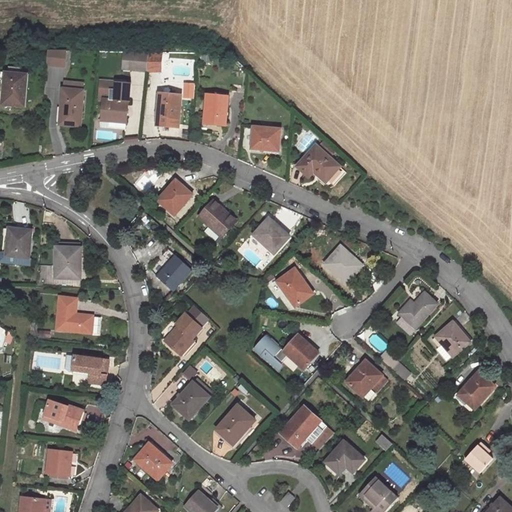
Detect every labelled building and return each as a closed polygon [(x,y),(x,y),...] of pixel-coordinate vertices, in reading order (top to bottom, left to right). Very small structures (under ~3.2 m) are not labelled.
[(51,68),(67,68),(67,51),(51,51),(51,68)] [(128,53),(127,69),(146,70),(146,53),(128,53)] [(152,53),(151,71),(162,72),(163,54),(152,53)] [(24,74),(2,72),(0,93),(0,104),(21,106),(24,74)] [(130,84),(115,83),(115,102),(103,101),(102,122),(110,122),(126,124),(127,102),(129,102),(130,84)] [(80,90),(59,88),(57,117),(78,118),(80,90)] [(183,96),(161,93),(157,126),(180,128),(183,96)] [(225,96),(203,94),(201,122),(222,125),(225,96)] [(278,130),(250,127),(248,150),(276,153),(278,130)] [(338,167),(314,147),(296,168),(303,173),(308,168),(312,172),(324,182),(338,167)] [(308,168),(303,173),(308,177),(312,172),(308,168)] [(191,197),(175,183),(156,203),(173,218),(191,197)] [(237,222),(215,201),(200,216),(221,238),(237,222)] [(276,227),(268,219),(253,235),(274,254),(289,237),(277,225),(276,227)] [(29,231),(7,229),(5,256),(26,258),(29,231)] [(80,248),(55,247),(53,277),(78,278),(80,248)] [(361,266),(340,247),(323,265),(335,276),(337,273),(347,282),(361,266)] [(182,264),(174,258),(155,279),(170,293),(190,272),(188,270),(182,264)] [(312,295),(295,270),(277,282),(294,308),(312,295)] [(414,329),(436,304),(423,293),(413,305),(409,301),(398,314),(402,318),(414,329)] [(55,329),(90,333),(97,334),(99,317),(91,316),(91,315),(74,314),(76,299),(59,297),(55,329)] [(201,329),(186,315),(175,327),(177,329),(165,342),(180,357),(193,342),(191,340),(201,329)] [(397,324),(409,335),(414,329),(402,318),(397,324)] [(470,343),(454,324),(436,339),(454,358),(470,343)] [(277,357),(283,350),(267,336),(255,350),(280,372),(286,365),(277,357)] [(319,354),(298,336),(283,353),(304,371),(319,354)] [(381,360),(392,370),(398,364),(386,354),(381,360)] [(68,356),(66,370),(70,373),(74,374),(74,372),(76,357),(68,356)] [(74,372),(91,375),(94,375),(93,385),(106,387),(110,363),(76,357),(74,372)] [(347,382),(364,397),(370,402),(389,381),(366,361),(347,382)] [(496,387),(480,373),(460,395),(475,410),(496,387)] [(209,399),(192,384),(172,407),(189,422),(209,399)] [(84,411),(50,399),(44,416),(62,422),(61,425),(77,430),(84,411)] [(254,422),(237,407),(215,432),(233,446),(254,422)] [(322,422),(305,408),(281,435),(298,449),(307,439),(322,422)] [(307,439),(319,450),(334,433),(322,422),(307,439)] [(376,441),(387,450),(393,442),(383,433),(376,441)] [(170,464),(150,441),(133,457),(153,479),(170,464)] [(490,447),(482,441),(466,458),(481,472),(494,457),(487,451),(490,447)] [(366,460),(346,442),(328,463),(342,475),(348,468),(355,473),(366,460)] [(47,473),(58,474),(58,476),(69,477),(73,452),(50,449),(47,473)] [(385,511),(399,497),(377,476),(366,488),(382,502),(378,505),(373,511),(385,511)] [(382,502),(366,488),(363,492),(378,505),(382,502)] [(214,511),(218,508),(199,491),(185,507),(191,511),(214,511)] [(288,508),(296,499),(290,494),(281,503),(288,508)] [(160,511),(161,511),(143,495),(129,511),(160,511)] [(43,511),(45,499),(22,497),(20,511),(43,511)] [(511,511),(511,507),(501,498),(488,511),(511,511)]
